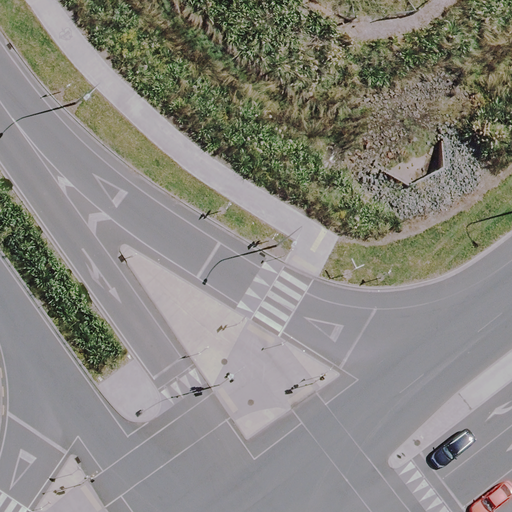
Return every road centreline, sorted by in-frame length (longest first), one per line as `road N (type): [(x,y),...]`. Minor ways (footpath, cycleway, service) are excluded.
road 1 (secondary): [(0,101),(56,162),(200,261),(357,341),(443,350)]
road 2 (unclassified): [(0,127),(253,499)]
road 3 (secondary): [(253,499),(443,350)]
road 4 (unclassified): [(155,511),(53,372)]
road 5 (secondary): [(0,500),(36,433),(53,372)]
